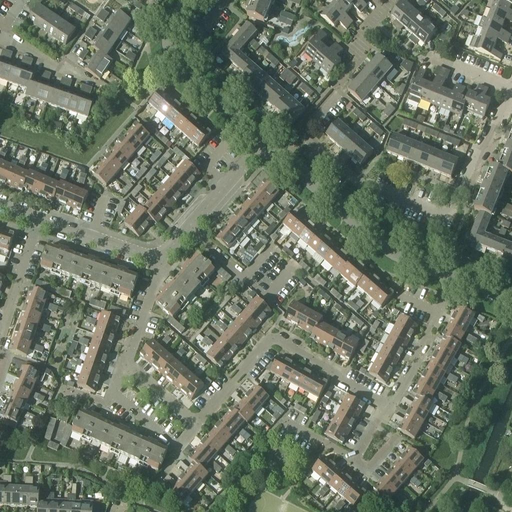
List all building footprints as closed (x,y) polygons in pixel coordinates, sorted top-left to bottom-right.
[(138,4),(131,0),(128,4),(135,8),(138,4)] [(264,24),(273,2),(266,0),(253,0),(252,3),(248,2),(245,9),(249,11),(247,17),(264,24)] [(344,16),(348,12),(335,0),(328,8),(348,26),(352,23),(344,16)] [(334,0),(335,0),(348,12),(352,7),(360,14),(363,10),(351,0),(334,0)] [(351,0),(363,10),(366,7),(358,0),(351,0)] [(511,14),(509,13),(511,8),(511,7),(502,4),(502,3),(497,1),(495,0),(491,11),(511,19),(511,14)] [(511,0),(497,0),(497,1),(502,3),(502,4),(511,7),(511,8),(511,0)] [(396,28),(412,10),(404,3),(391,17),(396,21),(393,25),(396,28)] [(78,9),(71,4),(68,9),(75,13),(78,9)] [(144,8),(138,4),(135,8),(141,13),(144,8)] [(39,27),(49,13),(39,6),(29,21),(39,27)] [(441,11),(436,6),(432,10),(438,14),(441,11)] [(348,26),(328,8),(320,16),(333,28),(338,23),(345,30),(348,26)] [(81,18),(84,13),(78,9),(75,13),(81,18)] [(408,32),(420,17),(412,10),(396,28),(401,32),(404,28),(408,32)] [(446,15),(441,11),(438,14),(443,19),(446,15)] [(511,19),(491,11),(487,21),(503,27),(505,22),(511,24),(511,19)] [(48,33),(58,19),(49,13),(39,27),(48,33)] [(131,22),(117,13),(110,22),(125,32),(131,22)] [(295,18),(282,13),(280,18),(293,23),(295,18)] [(413,42),(428,24),(420,17),(408,32),(412,36),(409,39),(413,42)] [(291,28),(293,23),(280,18),(278,23),(291,28)] [(57,40),(67,25),(58,19),(48,33),(57,40)] [(482,19),(478,29),(483,31),(508,41),(510,37),(500,33),(503,27),(487,21),(482,19)] [(125,32),(110,22),(104,31),(118,41),(125,32)] [(424,46),(437,32),(428,24),(413,42),(416,46),(420,42),(424,46)] [(66,46),(76,32),(67,25),(57,40),(66,46)] [(251,39),(256,33),(247,25),(234,40),(244,48),(247,43),(252,47),(255,43),(251,39)] [(118,41),(104,31),(98,40),(113,49),(118,41)] [(508,41),(483,31),(479,41),(495,47),(497,42),(506,46),(508,41)] [(324,49),(320,45),(326,37),(322,33),(304,55),(312,62),(324,49)] [(449,46),(451,40),(442,37),(439,42),(449,46)] [(495,47),(479,41),(473,39),(469,49),(500,61),(502,57),(492,53),(495,47)] [(113,49),(98,40),(92,49),(98,53),(106,58),(113,49)] [(238,54),(244,48),(234,40),(221,55),(230,62),(238,53),(238,54)] [(256,51),(260,47),(255,43),(252,47),(256,51)] [(321,69),(339,48),(335,45),(328,53),(324,49),(312,62),(321,69)] [(340,63),(336,59),(342,51),(339,48),(321,69),(329,76),(340,63)] [(112,62),(106,58),(98,53),(92,62),(106,71),(112,62)] [(253,66),(238,54),(238,53),(230,62),(244,75),(245,75),(253,66)] [(274,59),(269,55),(265,59),(270,64),(274,59)] [(393,68),(379,56),(371,65),(385,77),(393,68)] [(279,64),(274,59),(270,64),(275,68),(279,64)] [(106,71),(92,62),(85,71),(99,81),(106,71)] [(0,81),(8,84),(14,68),(4,64),(0,75),(0,81)] [(385,77),(371,65),(363,74),(377,86),(385,77)] [(249,88),(261,74),(253,66),(245,75),(244,75),(240,80),(249,88)] [(18,88),(24,71),(14,68),(8,84),(18,88)] [(291,74),(286,70),(282,74),(287,78),(291,74)] [(32,82),(35,75),(24,71),(18,88),(28,91),(29,91),(32,82)] [(420,101),(427,84),(421,82),(425,72),(420,71),(408,101),(418,105),(420,101)] [(304,72),(300,76),(305,80),(308,76),(304,72)] [(258,95),(270,81),(261,74),(249,88),(258,95)] [(296,79),(291,74),(287,78),(292,83),(296,79)] [(377,86),(363,74),(356,82),(370,94),(377,86)] [(430,105),(441,79),(436,77),(432,87),(427,84),(420,101),(430,105)] [(440,109),(447,92),(441,90),(445,80),(441,79),(430,105),(440,109)] [(266,103),(278,89),(270,81),(258,95),(266,103)] [(36,102),(42,85),(32,82),(29,91),(28,91),(26,98),(36,102)] [(370,94),(356,82),(348,91),(362,103),(370,94)] [(47,105),(52,89),(42,85),(36,102),(47,105)] [(308,89),(303,85),(300,89),(305,94),(308,89)] [(450,113),(461,87),(456,85),(453,94),(447,92),(440,109),(450,113)] [(473,114),(484,88),(479,86),(476,96),(469,93),(467,100),(463,110),(464,110),(473,114)] [(463,110),(467,100),(462,98),(465,89),(461,87),(450,113),(461,117),(464,110),(463,110)] [(484,118),(491,102),(484,100),(488,90),(484,88),(473,114),(484,118)] [(57,109),(63,93),(52,89),(47,105),(57,109)] [(275,110),(287,96),(278,89),(266,103),(275,110)] [(313,94),(308,89),(305,94),(310,98),(313,94)] [(158,113),(170,99),(161,91),(149,105),(158,113)] [(67,113),(73,96),(63,93),(57,109),(67,113)] [(77,116),(83,100),(73,96),(67,113),(77,116)] [(283,118),(296,104),(287,96),(275,110),(283,118)] [(166,120),(178,105),(170,99),(158,113),(166,120)] [(88,120),(94,103),(83,100),(77,116),(88,120)] [(292,125),(304,111),(296,104),(283,118),(292,125)] [(174,127),(186,113),(178,105),(166,120),(174,127)] [(395,110),(390,105),(387,109),(392,114),(395,110)] [(357,118),(361,114),(357,109),(353,114),(357,118)] [(392,114),(387,109),(383,113),(388,118),(392,114)] [(182,134),(194,120),(186,113),(174,127),(182,134)] [(362,122),(366,118),(361,114),(357,118),(362,122)] [(190,141),(203,127),(194,120),(182,134),(190,141)] [(409,129),(411,123),(405,121),(402,126),(409,129)] [(334,144),(347,130),(338,122),(325,136),(334,144)] [(415,131),(417,126),(411,123),(409,129),(415,131)] [(375,133),(379,129),(374,124),(370,129),(375,133)] [(150,138),(136,125),(128,134),(142,146),(150,138)] [(199,148),(211,134),(203,127),(190,141),(199,148)] [(379,138),(383,133),(379,129),(375,133),(379,138)] [(430,137),(432,132),(426,129),(424,135),(430,137)] [(343,151),(355,138),(347,130),(334,144),(343,151)] [(436,140),(439,134),(432,132),(430,137),(436,140)] [(142,146),(128,134),(121,142),(135,154),(142,146)] [(397,157),(404,140),(393,135),(386,153),(397,157)] [(451,145),(453,140),(447,137),(445,143),(451,145)] [(352,159),(364,145),(355,138),(343,151),(352,159)] [(408,162),(415,144),(404,140),(397,157),(408,162)] [(457,148),(460,142),(453,140),(451,145),(457,148)] [(135,154),(121,142),(114,150),(128,162),(135,154)] [(419,166),(426,148),(415,144),(408,162),(419,166)] [(360,167),(373,153),(364,145),(352,159),(360,167)] [(429,170),(436,152),(426,148),(419,166),(429,170)] [(128,162),(114,150),(107,158),(121,170),(128,162)] [(511,177),(511,152),(506,150),(503,157),(498,155),(495,163),(500,164),(497,170),(497,171),(508,175),(508,176),(511,177)] [(167,154),(163,158),(167,161),(171,157),(174,154),(170,151),(167,154)] [(440,174),(447,157),(436,152),(429,170),(440,174)] [(451,178),(458,161),(447,157),(440,174),(451,178)] [(121,170),(107,158),(100,166),(114,178),(121,170)] [(0,182),(2,184),(9,166),(0,162),(0,182)] [(200,175),(186,163),(179,171),(193,184),(200,175)] [(12,188),(19,171),(9,166),(2,184),(12,188)] [(114,178),(100,166),(92,174),(106,187),(114,178)] [(500,196),(508,176),(508,175),(497,171),(497,170),(491,168),(488,176),(484,174),(481,182),(485,183),(482,189),(500,196)] [(23,190),(29,175),(19,171),(12,188),(22,192),(23,190)] [(193,184),(179,171),(172,179),(186,192),(193,184)] [(32,194),(40,177),(30,172),(29,175),(23,190),(32,194)] [(42,198),(50,181),(40,177),(32,194),(42,198)] [(186,192),(172,179),(164,187),(179,200),(186,192)] [(54,200),(60,185),(50,181),(42,198),(53,203),(54,201),(54,200)] [(279,194),(264,181),(257,190),(271,203),(279,194)] [(63,204),(70,187),(61,183),(60,185),(54,200),(54,201),(63,204)] [(71,208),(79,190),(70,187),(63,204),(71,208)] [(179,200),(164,187),(157,196),(171,208),(179,200)] [(491,218),(500,196),(482,189),(479,197),(475,195),(472,203),(476,205),(474,211),(480,213),(491,218)] [(81,212),(88,195),(79,190),(71,208),(81,212)] [(271,203),(257,190),(250,198),(264,211),(271,203)] [(171,208),(157,196),(150,204),(164,216),(171,208)] [(264,211),(250,198),(242,206),(257,219),(264,211)] [(164,216),(150,204),(143,211),(154,221),(153,221),(157,225),(164,216)] [(511,208),(503,204),(501,209),(511,213),(511,208)] [(257,219),(242,206),(235,215),(250,227),(257,219)] [(154,221),(143,211),(140,208),(132,217),(146,229),(153,221),(154,221)] [(511,218),(511,213),(501,209),(499,214),(511,219),(511,218)] [(291,233),(304,219),(295,211),(282,226),(291,233)] [(484,236),(491,218),(480,213),(473,232),(484,236)] [(250,227),(235,215),(228,223),(243,235),(250,227)] [(146,229),(132,217),(125,225),(139,238),(146,229)] [(299,240),(312,226),(304,219),(291,233),(299,240)] [(246,238),(243,235),(228,223),(221,231),(236,243),(239,247),(246,238)] [(307,247),(320,233),(312,226),(299,240),(307,247)] [(236,243),(221,231),(214,239),(228,252),(236,243)] [(8,253),(14,235),(4,232),(0,242),(0,257),(9,260),(11,254),(8,253)] [(487,249),(491,238),(484,236),(473,232),(468,242),(487,249)] [(315,254),(328,240),(320,233),(307,247),(315,254)] [(504,256),(509,245),(502,243),(505,237),(499,235),(496,241),(491,238),(487,249),(504,256)] [(323,262),(336,247),(328,240),(315,254),(323,262)] [(511,266),(511,246),(509,245),(504,256),(501,262),(511,266)] [(71,279),(78,258),(68,254),(69,252),(59,248),(58,251),(48,247),(41,269),(51,272),(50,275),(60,278),(61,276),(71,279)] [(332,269),(344,255),(336,247),(323,262),(332,269)] [(352,262),(352,261),(344,255),(332,269),(340,276),(352,262)] [(207,280),(214,272),(227,283),(231,279),(215,264),(211,269),(198,256),(190,265),(188,263),(181,271),(183,273),(176,281),(193,296),(200,288),(202,289),(209,281),(207,280)] [(100,289),(108,268),(98,265),(99,262),(89,258),(88,261),(78,258),(71,279),(81,282),(80,285),(90,288),(91,286),(100,289)] [(347,282),(361,266),(353,260),(352,261),(352,262),(340,276),(347,282)] [(356,287),(368,273),(361,266),(347,282),(355,289),(357,288),(356,287)] [(130,300),(138,278),(127,275),(128,272),(118,269),(117,271),(108,268),(100,289),(110,293),(109,295),(119,299),(120,296),(130,300)] [(364,294),(376,280),(368,273),(356,287),(357,288),(357,287),(364,294)] [(372,301),(385,287),(376,280),(364,294),(372,301)] [(66,292),(36,281),(34,287),(64,297),(66,292)] [(181,313),(188,305),(187,303),(193,296),(176,281),(170,288),(168,286),(161,294),(163,296),(155,304),(168,316),(164,321),(180,335),(184,330),(172,319),(180,311),(181,313)] [(381,309),(393,295),(385,287),(372,301),(381,309)] [(45,306),(48,296),(30,290),(27,300),(45,306)] [(41,317),(45,306),(27,300),(23,311),(41,317)] [(271,313),(257,300),(249,309),(263,321),(271,313)] [(104,311),(106,305),(96,302),(94,308),(104,311)] [(294,325),(303,309),(293,303),(284,320),(294,325)] [(124,318),(126,313),(111,307),(109,313),(124,318)] [(469,328),(474,317),(458,308),(452,318),(469,328)] [(263,321),(249,309),(242,316),(256,329),(263,321)] [(304,331),(313,314),(303,309),(294,325),(304,331)] [(37,327),(41,317),(23,311),(20,321),(37,327)] [(313,336),(320,324),(323,320),(313,314),(304,331),(313,336)] [(116,332),(120,321),(102,315),(98,325),(116,332)] [(256,329),(242,316),(235,325),(249,337),(256,329)] [(412,337),(417,327),(401,318),(395,328),(412,337)] [(463,337),(469,328),(452,318),(447,328),(463,337)] [(34,337),(37,327),(20,321),(16,331),(34,337)] [(329,329),(320,324),(313,336),(310,340),(320,345),(329,329)] [(113,342),(116,332),(98,325),(95,336),(113,342)] [(249,337),(235,325),(228,333),(242,345),(249,337)] [(406,346),(412,337),(395,328),(390,337),(406,346)] [(458,346),(463,337),(447,328),(442,337),(444,338),(458,346)] [(329,351),(338,334),(329,329),(320,345),(329,351)] [(30,348),(34,337),(16,331),(12,341),(30,348)] [(242,345),(228,333),(221,341),(235,353),(242,345)] [(339,356),(348,339),(338,334),(329,351),(339,356)] [(109,352),(113,342),(95,336),(91,346),(109,352)] [(401,356),(406,346),(390,337),(385,347),(401,356)] [(455,357),(460,347),(458,346),(444,338),(438,348),(455,357)] [(349,361),(358,345),(348,339),(339,356),(349,361)] [(27,358),(30,348),(12,341),(9,352),(27,358)] [(235,353),(221,341),(213,349),(228,361),(235,353)] [(148,363),(160,349),(152,342),(140,356),(148,363)] [(106,362),(109,352),(91,346),(88,356),(106,362)] [(396,365),(401,356),(385,347),(379,356),(396,365)] [(455,357),(438,348),(433,357),(450,366),(455,357)] [(155,369),(167,355),(160,349),(148,363),(155,369)] [(228,361),(213,349),(206,357),(220,370),(228,361)] [(162,376),(175,362),(167,355),(155,369),(162,376)] [(102,372),(106,362),(88,356),(84,366),(102,372)] [(390,374),(396,365),(379,356),(374,365),(390,374)] [(280,379),(289,363),(279,357),(270,373),(280,379)] [(444,376),(450,366),(433,357),(428,366),(444,376)] [(169,382),(182,368),(175,362),(162,376),(169,382)] [(290,384),(298,368),(289,363),(280,379),(290,384)] [(385,385),(390,374),(374,365),(368,375),(385,385)] [(41,383),(45,375),(53,379),(54,378),(51,373),(46,370),(33,366),(31,371),(22,367),(18,377),(35,385),(36,381),(41,383)] [(99,383),(102,372),(84,366),(81,377),(99,383)] [(439,385),(444,376),(428,366),(423,376),(439,385)] [(177,389),(189,374),(182,368),(169,382),(177,389)] [(299,390),(308,373),(298,368),(290,384),(299,390)] [(308,395),(317,378),(308,373),(299,390),(308,395)] [(184,395),(196,381),(189,374),(177,389),(184,395)] [(434,395),(439,385),(423,376),(417,385),(434,395)] [(30,395),(35,385),(18,377),(13,387),(30,395)] [(95,393),(99,383),(81,377),(77,387),(95,393)] [(318,400),(327,384),(317,378),(308,395),(318,400)] [(191,402),(204,387),(196,381),(184,395),(191,402)] [(429,404),(434,395),(417,385),(412,396),(416,398),(416,397),(429,404)] [(26,405),(30,395),(13,387),(9,397),(26,405)] [(269,399),(255,387),(248,395),(262,408),(269,399)] [(262,408),(248,395),(242,402),(241,403),(255,416),(262,408)] [(21,415),(26,405),(9,397),(4,407),(21,415)] [(255,416),(241,403),(242,402),(237,397),(234,400),(239,404),(233,411),(245,422),(247,424),(255,416)] [(358,417),(364,407),(347,397),(342,408),(358,417)] [(428,415),(433,406),(429,404),(416,397),(416,398),(412,404),(406,401),(405,404),(410,408),(411,405),(428,415)] [(411,405),(410,408),(407,414),(423,423),(428,415),(411,405)] [(0,417),(17,425),(21,415),(4,407),(0,416),(0,417)] [(358,417),(342,408),(337,417),(353,426),(358,417)] [(245,422),(233,411),(232,409),(224,418),(238,430),(245,422)] [(281,416),(284,412),(280,409),(276,412),(277,413),(273,418),(276,421),(280,416),(281,416)] [(101,447),(110,426),(100,422),(102,419),(92,414),(91,417),(81,413),(74,429),(69,426),(60,446),(65,448),(72,433),(82,438),(81,440),(90,444),(91,442),(101,447)] [(423,423),(407,414),(403,421),(397,417),(395,421),(401,424),(402,423),(419,432),(423,423)] [(66,424),(69,419),(59,415),(57,420),(66,424)] [(347,436),(353,426),(337,417),(331,427),(347,436)] [(238,430),(224,418),(217,426),(231,439),(238,430)] [(50,441),(56,421),(51,419),(45,439),(50,441)] [(402,423),(401,424),(397,431),(414,441),(419,432),(402,423)] [(129,459),(138,439),(129,434),(130,432),(121,427),(119,430),(110,426),(101,447),(110,451),(110,453),(119,457),(120,455),(129,459)] [(231,439),(217,426),(210,434),(224,447),(231,439)] [(342,446),(347,436),(331,427),(326,437),(342,446)] [(250,437),(243,431),(241,433),(249,439),(250,437)] [(249,439),(241,433),(239,435),(246,442),(249,439)] [(224,447),(210,434),(203,442),(216,455),(224,447)] [(158,472),(168,452),(158,447),(159,445),(149,440),(148,443),(138,439),(129,459),(139,464),(138,466),(148,470),(148,468),(158,472)] [(57,452),(59,447),(50,442),(47,448),(57,452)] [(216,455),(203,442),(195,451),(209,463),(216,455)] [(236,454),(228,447),(227,449),(239,460),(242,456),(237,452),(236,454)] [(239,460),(227,449),(225,451),(232,458),(231,460),(235,464),(239,460)] [(424,462),(409,449),(402,457),(416,470),(424,462)] [(209,463),(195,451),(188,459),(193,464),(193,463),(202,471),(209,463)] [(416,470),(402,457),(395,466),(409,478),(416,470)] [(321,479),(333,465),(324,458),(312,472),(321,479)] [(208,476),(202,471),(193,463),(193,464),(189,469),(184,465),(183,464),(180,468),(186,472),(187,471),(201,483),(208,476)] [(226,474),(214,464),(212,466),(220,472),(224,476),(226,474)] [(329,487),(341,472),(333,465),(321,479),(329,487)] [(220,472),(212,466),(210,468),(218,474),(220,472)] [(409,478),(395,466),(387,474),(402,486),(409,478)] [(201,483),(187,471),(186,472),(181,478),(195,490),(201,483)] [(337,494),(349,480),(341,472),(329,487),(337,494)] [(402,486),(387,474),(381,482),(395,494),(402,486)] [(195,490),(181,478),(176,483),(171,479),(168,482),(173,487),(174,485),(188,497),(195,490)] [(39,504),(39,490),(32,489),(33,479),(29,479),(29,485),(28,489),(27,509),(38,509),(38,504),(39,504)] [(345,501),(357,487),(349,480),(337,494),(345,501)] [(395,494),(381,482),(373,490),(387,503),(395,494)] [(188,497),(174,485),(173,487),(168,493),(182,505),(188,497)] [(353,508),(366,494),(357,487),(345,501),(353,508)] [(16,508),(18,489),(7,488),(6,507),(16,508)] [(27,509),(28,489),(18,489),(16,508),(27,509)] [(81,511),(82,507),(82,503),(76,503),(76,495),(74,491),(72,491),(72,496),(71,511),(81,511)] [(49,511),(50,494),(47,494),(46,505),(39,504),(38,504),(38,509),(37,511),(49,511)] [(60,511),(61,501),(54,501),(54,495),(50,494),(49,511),(60,511)] [(71,511),(72,496),(68,496),(68,502),(61,501),(60,511),(71,511)] [(99,511),(100,505),(93,504),(93,503),(82,502),(82,503),(82,507),(81,511),(99,511)]
